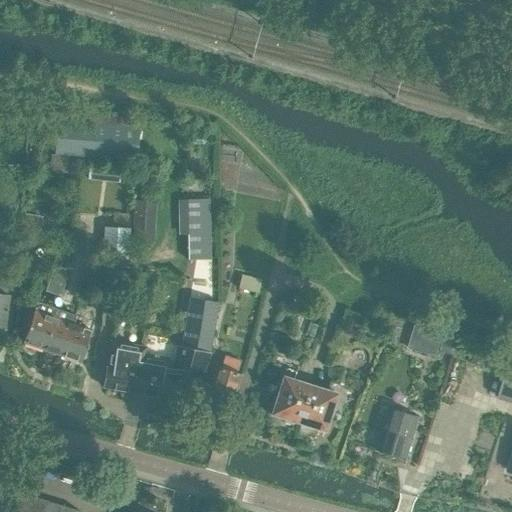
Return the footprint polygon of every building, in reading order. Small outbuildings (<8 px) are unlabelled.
[(51,154),(135,161),(138,120),(55,113),(51,154)] [(0,176),(22,179),(23,159),(0,158),(0,176)] [(62,173),(64,162),(48,160),(47,171),(62,173)] [(135,195),(155,196),(157,168),(136,167),(135,195)] [(188,260),(211,259),(208,200),(186,201),(188,260)] [(132,242),(153,243),(155,203),(134,202),(132,242)] [(129,265),(131,233),(108,232),(104,264),(129,265)] [(63,285),(63,269),(52,266),(44,293),(59,297),(63,285)] [(257,293),(261,280),(240,275),(237,289),(257,293)] [(0,327),(5,328),(8,297),(0,295),(0,327)] [(209,354),(217,304),(204,301),(190,299),(182,348),(177,347),(169,393),(193,397),(209,354)] [(42,349),(55,310),(37,304),(34,312),(33,312),(22,343),(42,349)] [(61,356),(74,317),(55,310),(42,349),(61,356)] [(81,363),(91,332),(94,323),(74,317),(61,356),(81,363)] [(425,365),(432,346),(441,349),(445,336),(423,329),(420,336),(415,334),(406,358),(425,365)] [(132,393),(141,347),(111,342),(104,389),(132,393)] [(165,398),(171,362),(144,357),(146,348),(141,347),(132,393),(165,398)] [(230,406),(240,374),(236,373),(240,362),(223,357),(220,368),(215,367),(205,398),(209,399),(230,406)] [(497,398),(511,402),(511,359),(510,359),(497,398)] [(298,423),(310,386),(294,381),(296,373),(286,369),(271,415),(282,418),(285,423),(291,425),(296,423),(298,423)] [(324,432),(339,386),(329,383),(326,391),(310,386),(298,423),(300,424),(302,428),(309,430),(313,428),(324,432)] [(374,449),(404,459),(416,417),(386,408),(374,449)] [(77,511),(15,491),(8,511),(77,511)]
